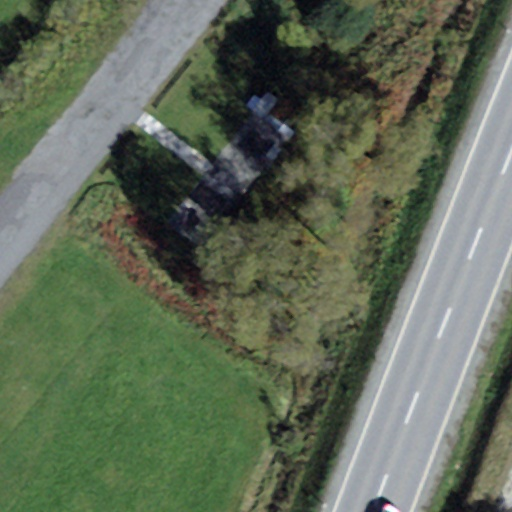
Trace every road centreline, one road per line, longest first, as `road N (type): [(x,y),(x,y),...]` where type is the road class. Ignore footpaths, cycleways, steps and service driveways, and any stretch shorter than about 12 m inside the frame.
road 1 (primary): [(511,148),(374,511)]
road 2 (track): [(0,252),(198,0)]
